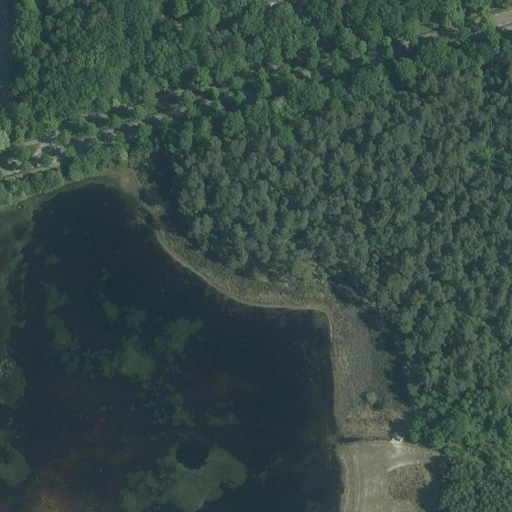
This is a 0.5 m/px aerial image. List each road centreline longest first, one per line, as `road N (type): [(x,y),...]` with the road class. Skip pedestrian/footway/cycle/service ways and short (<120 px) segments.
road 1 (secondary): [(42,160),(511,16)]
road 2 (unclassified): [(40,0),(42,160)]
